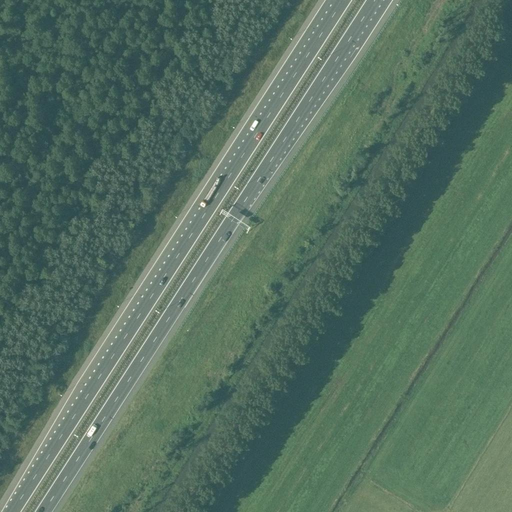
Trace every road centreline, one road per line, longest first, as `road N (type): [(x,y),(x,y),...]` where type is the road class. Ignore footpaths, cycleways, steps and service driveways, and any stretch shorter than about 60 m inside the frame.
road 1 (motorway): [(43,511),(375,0)]
road 2 (motorway): [(340,3),(12,511)]
